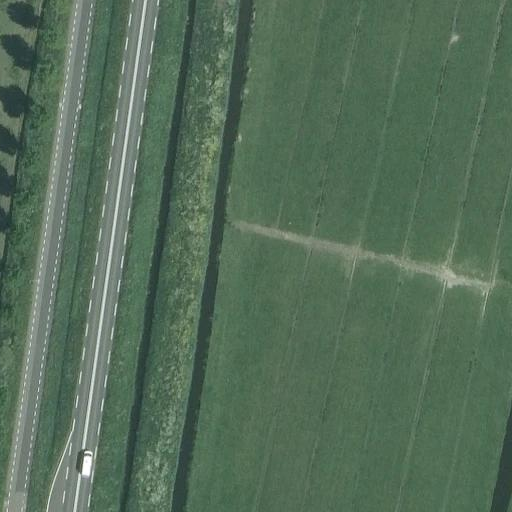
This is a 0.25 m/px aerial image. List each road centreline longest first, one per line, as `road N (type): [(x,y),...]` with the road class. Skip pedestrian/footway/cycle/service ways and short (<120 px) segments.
road 1 (tertiary): [(15,511),(86,0)]
road 2 (primary): [(77,511),(147,0)]
